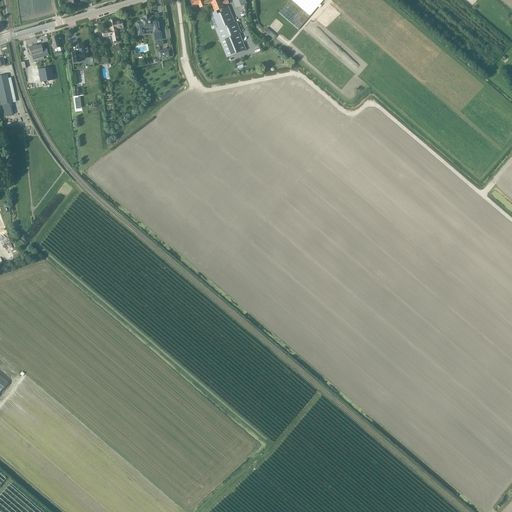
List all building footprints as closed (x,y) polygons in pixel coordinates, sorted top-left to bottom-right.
[(210,1),(215,12),(225,8),(224,6),(229,3),(227,0),(224,0),(222,1),(221,0),(190,0),(193,7),(199,5),(199,6),(210,1)] [(245,0),(232,0),(236,8),(247,4),(245,0)] [(299,30),(323,0),(289,0),(279,13),(299,30)] [(215,12),(209,14),(227,57),(246,49),(239,33),(241,32),(237,22),(235,23),(228,6),(225,8),(215,12)] [(142,22),(137,23),(139,35),(148,33),(147,28),(154,27),(156,41),(162,40),(158,19),(153,20),(153,17),(150,17),(150,16),(144,17),(144,18),(141,19),(142,22)] [(103,37),(109,36),(111,44),(115,43),(114,43),(120,42),(119,35),(118,32),(124,31),(124,28),(123,25),(124,25),(123,23),(122,21),(116,22),(116,19),(109,20),(111,30),(102,32),(103,37)] [(55,49),(57,48),(58,52),(56,52),(57,55),(62,54),(61,51),(60,47),(57,36),(52,38),(55,49)] [(80,52),(72,53),(74,63),(81,62),(81,59),(90,57),(88,43),(86,43),(84,42),(82,42),(81,44),(79,44),(80,52)] [(34,46),(29,47),(32,59),(48,55),(46,49),(42,51),(41,45),(34,47),(34,46)] [(169,50),(158,52),(160,59),(170,57),(169,50)] [(51,67),(38,70),(40,82),(48,81),(53,80),(51,67)] [(0,100),(1,105),(2,105),(4,117),(14,115),(11,103),(13,102),(7,75),(0,76),(0,100)] [(0,392),(8,382),(0,375),(0,392)]
